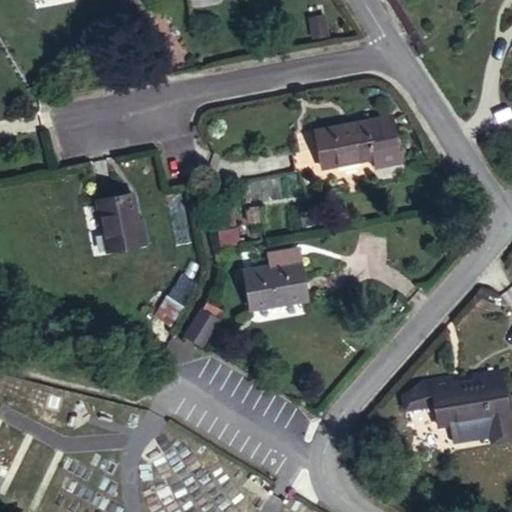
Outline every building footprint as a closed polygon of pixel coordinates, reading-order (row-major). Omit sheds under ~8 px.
[(33,0),(37,17),(98,4),(96,0),(33,0)] [(188,0),(190,8),(244,0),(188,0)] [(323,14),(308,17),(312,36),(327,33),(323,14)] [(393,115),(368,123),(375,158),(378,172),(404,164),(393,115)] [(375,158),(368,123),(317,134),(324,169),(375,158)] [(133,190),(94,198),(106,252),(145,244),(133,190)] [(299,263),(248,274),(256,308),(307,298),(299,263)] [(193,365),(208,374),(225,346),(209,337),(193,365)] [(428,383),(432,414),(435,432),(508,420),(501,372),(428,383)] [(399,420),(432,414),(428,383),(419,384),(396,401),(399,420)] [(511,447),(508,420),(451,429),(453,448),(489,442),(491,453),(511,449),(511,447)]
